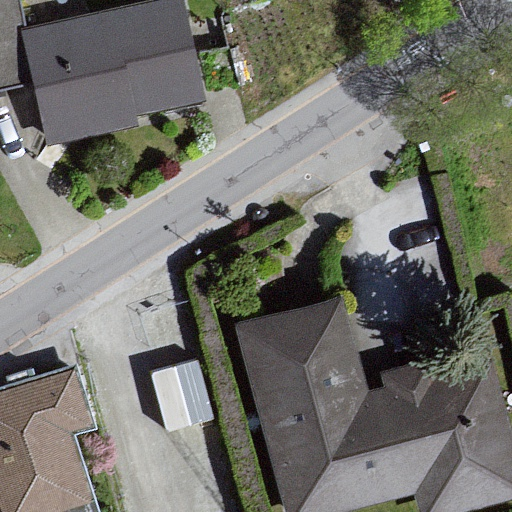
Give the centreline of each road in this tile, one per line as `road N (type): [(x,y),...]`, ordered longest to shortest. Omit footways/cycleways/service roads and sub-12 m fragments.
road 1 (tertiary): [(511,1),(0,323)]
road 2 (unknown): [(147,265),(202,511)]
